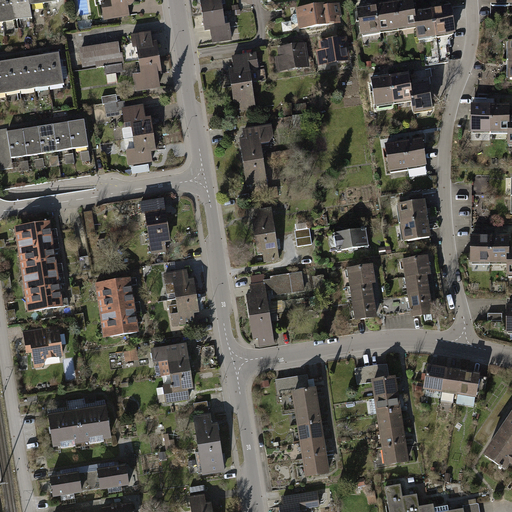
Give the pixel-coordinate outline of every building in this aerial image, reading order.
[(12,0),(0,0),(0,17),(1,24),(16,22),(12,0)] [(27,0),(12,0),(16,22),(30,20),(28,6),(27,0)] [(131,0),(108,0),(109,1),(101,2),(104,22),(128,20),(126,8),(133,7),(131,0)] [(199,0),(202,15),(222,12),(220,0),(199,0)] [(414,13),(411,0),(409,0),(393,3),(398,32),(416,28),(414,13)] [(339,3),(297,9),(300,30),(342,24),(339,3)] [(398,32),(393,3),(374,6),(379,35),(398,32)] [(379,35),(374,6),(356,9),(361,38),(379,35)] [(455,35),(450,7),(432,10),(437,38),(455,35)] [(432,10),(414,13),(416,28),(419,42),(437,38),(432,10)] [(222,12),(202,15),(205,33),(210,32),(212,44),(232,40),(229,23),(224,23),(222,12)] [(139,61),(158,59),(156,41),(150,42),(149,33),(129,36),(131,48),(137,47),(139,61)] [(350,62),(346,38),(318,42),(320,51),(316,52),(318,67),(350,62)] [(122,61),(119,44),(79,50),(81,68),(104,64),(122,61)] [(310,69),(307,45),(279,49),(280,57),(275,57),(277,73),(310,69)] [(231,87),(251,84),(249,71),(257,69),(255,53),(230,57),(232,70),(228,70),(231,87)] [(64,85),(60,54),(45,57),(50,87),(64,85)] [(50,87),(45,57),(30,59),(35,89),(50,87)] [(35,89),(30,59),(15,61),(20,92),(35,89)] [(158,59),(139,61),(141,75),(133,76),(135,93),(158,90),(155,74),(160,73),(158,59)] [(20,92),(15,61),(1,63),(5,94),(20,92)] [(122,61),(104,64),(107,85),(118,83),(116,75),(124,73),(122,61)] [(409,86),(407,73),(388,76),(393,105),(412,102),(409,86)] [(393,105),(388,76),(369,80),(374,108),(393,105)] [(427,83),(409,86),(412,102),(414,114),(432,111),(427,83)] [(251,84),(231,87),(234,105),(238,104),(240,114),(255,112),(251,84)] [(104,105),(118,103),(117,95),(103,97),(104,105)] [(489,131),(489,104),(489,99),(472,99),(472,104),(470,104),(471,131),(489,131)] [(131,138),(154,135),(151,117),(146,118),(144,105),(126,108),(125,102),(118,103),(104,105),(106,119),(122,117),(124,129),(130,128),(131,138)] [(508,117),(508,104),(489,104),(489,131),(508,131),(508,117)] [(68,123),(72,149),(88,147),(84,121),(68,123)] [(52,126),(56,152),(72,149),(68,123),(52,126)] [(37,128),(41,154),(56,152),(52,126),(37,128)] [(241,164),(263,160),(261,145),(273,143),(270,126),(242,130),(243,138),(238,139),(241,164)] [(21,131),(25,157),(41,154),(37,128),(21,131)] [(5,133),(8,133),(7,130),(0,130),(0,168),(1,173),(14,171),(12,159),(9,159),(5,133)] [(5,133),(9,159),(12,159),(25,157),(21,131),(8,133),(5,133)] [(154,135),(131,138),(123,139),(127,167),(152,164),(150,152),(156,151),(154,135)] [(426,167),(421,138),(403,141),(408,170),(426,167)] [(408,170),(403,141),(384,144),(389,173),(408,170)] [(88,152),(80,153),(81,161),(89,160),(88,152)] [(72,154),(65,155),(66,165),(74,163),(72,154)] [(263,160),(241,164),(245,187),(251,186),(252,193),(268,190),(263,160)] [(28,162),(20,163),(21,170),(29,169),(28,162)] [(471,176),(471,223),(479,223),(479,176),(471,176)] [(146,228),(168,224),(164,199),(142,203),(146,228)] [(400,224),(429,219),(426,201),(397,206),(400,224)] [(255,237),(275,234),(271,208),(256,210),(257,217),(251,218),(255,237)] [(88,237),(97,235),(94,214),(85,215),(88,237)] [(403,242),(432,237),(429,219),(400,224),(403,242)] [(16,245),(57,239),(56,230),(52,231),(50,222),(13,228),(16,245)] [(168,224),(146,228),(151,255),(165,252),(164,244),(171,243),(168,224)] [(310,229),(295,232),(298,249),(313,246),(310,229)] [(369,246),(366,229),(334,234),(337,251),(369,246)] [(275,234),(255,237),(258,256),(263,256),(265,263),(280,260),(275,234)] [(489,262),(488,235),(469,235),(470,263),(489,262)] [(507,249),(507,235),(488,235),(489,262),(507,262),(507,249)] [(19,262),(56,256),(55,251),(59,250),(57,239),(16,245),(19,262)] [(21,279),(63,273),(61,265),(57,265),(56,256),(19,262),(21,279)] [(404,279),(427,275),(431,274),(428,257),(401,261),(404,279)] [(349,289),(371,285),(375,284),(372,267),(346,271),(349,289)] [(178,300),(198,297),(195,279),(190,280),(188,271),(165,274),(166,287),(176,286),(178,300)] [(24,296),(61,291),(60,285),(65,285),(63,273),(21,279),(24,296)] [(302,273),(271,277),(273,297),(304,293),(302,273)] [(407,296),(430,292),(427,275),(404,279),(407,296)] [(324,276),(313,277),(315,290),(326,289),(324,276)] [(10,278),(2,279),(3,290),(11,288),(10,278)] [(97,302),(134,297),(132,288),(137,287),(136,278),(94,284),(97,302)] [(250,318),(269,315),(284,313),(282,301),(267,304),(264,284),(251,286),(252,293),(246,293),(250,318)] [(352,306),(374,302),(371,285),(349,289),(352,306)] [(80,288),(71,289),(72,298),(81,296),(80,288)] [(27,313),(68,307),(67,299),(62,300),(61,291),(24,296),(27,313)] [(411,319),(434,315),(430,292),(407,296),(410,314),(411,319)] [(385,318),(410,314),(407,296),(382,300),(385,318)] [(99,321),(142,314),(140,304),(135,305),(134,297),(97,302),(99,321)] [(198,297),(178,300),(180,314),(173,315),(175,328),(197,325),(196,315),(201,314),(198,297)] [(355,323),(377,319),(374,302),(352,306),(355,323)] [(14,311),(7,312),(8,320),(16,319),(14,311)] [(102,339),(139,333),(138,324),(143,323),(142,314),(99,321),(102,339)] [(502,314),(488,314),(488,322),(502,322),(502,314)] [(83,315),(75,316),(77,331),(86,330),(83,315)] [(269,315),(250,318),(253,339),(258,339),(259,347),(274,345),(269,315)] [(62,358),(56,327),(22,332),(26,355),(32,354),(35,371),(44,370),(52,359),(62,358)] [(160,378),(189,374),(185,345),(149,350),(151,364),(158,363),(160,378)] [(124,353),(125,364),(139,362),(137,351),(124,353)] [(66,359),(69,379),(78,378),(74,358),(66,359)] [(371,381),(390,378),(388,365),(355,370),(357,387),(372,385),(371,381)] [(441,394),(445,369),(427,366),(423,391),(441,394)] [(458,397),(462,372),(445,369),(441,394),(458,397)] [(476,399),(479,374),(462,372),(458,397),(476,399)] [(189,374),(160,378),(164,404),(187,401),(186,391),(191,390),(189,374)] [(292,392),(310,390),(308,377),(275,382),(278,398),(292,396),(292,392)] [(374,398),(398,395),(395,377),(390,378),(371,381),(372,385),(374,398)] [(294,410),(318,406),(315,389),(310,390),(292,392),(292,396),(294,410)] [(377,415),(400,412),(398,395),(374,398),(377,415)] [(84,406),(96,405),(95,397),(83,399),(84,406)] [(54,410),(66,409),(65,401),(53,403),(54,410)] [(208,413),(206,403),(193,404),(195,415),(208,413)] [(297,427),(321,423),(318,406),(294,410),(297,427)] [(110,441),(106,407),(91,408),(96,446),(103,445),(103,442),(110,441)] [(96,446),(91,408),(77,410),(81,444),(89,443),(89,446),(96,446)] [(81,444),(77,410),(62,412),(67,450),(75,449),(74,445),(81,444)] [(67,450),(62,412),(48,414),(53,448),(60,447),(60,451),(67,450)] [(379,433),(403,429),(400,412),(377,415),(379,433)] [(194,418),(198,447),(220,444),(217,427),(212,428),(210,416),(194,418)] [(511,424),(507,421),(482,458),(505,473),(511,465),(511,466),(511,424)] [(300,444),(323,440),(321,423),(297,427),(300,444)] [(382,450),(406,446),(403,429),(379,433),(382,450)] [(169,435),(164,435),(166,452),(175,450),(174,441),(170,442),(169,435)] [(302,461),(326,458),(323,440),(300,444),(302,461)] [(224,474),(220,444),(198,447),(202,477),(224,474)] [(385,467),(408,464),(406,446),(382,450),(385,467)] [(134,456),(128,457),(129,467),(136,466),(134,456)] [(305,478),(329,475),(326,458),(302,461),(305,478)] [(105,471),(97,472),(100,490),(100,493),(130,488),(127,467),(117,469),(116,465),(104,466),(105,471)] [(83,492),(80,475),(71,476),(70,472),(60,474),(60,478),(51,479),(54,500),(83,496),(83,492)] [(97,472),(80,475),(83,492),(100,490),(97,472)] [(404,511),(402,499),(400,487),(385,489),(388,511),(404,511)] [(375,493),(367,494),(368,506),(376,505),(375,493)] [(279,511),(299,511),(319,508),(317,494),(281,499),(282,506),(278,507),(279,511)] [(190,511),(213,511),(212,503),(205,504),(203,496),(188,499),(190,511)] [(419,511),(419,508),(417,496),(402,499),(404,511),(419,511)] [(464,511),(463,511),(479,511),(479,506),(476,506),(475,501),(464,503),(464,508),(463,508),(464,511)]
